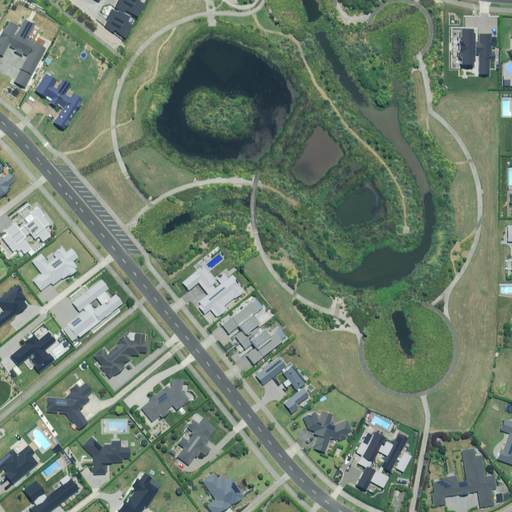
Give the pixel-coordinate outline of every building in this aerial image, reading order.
[(116,0),(113,7),(135,19),(144,4),(139,1),(139,0),(116,0)] [(129,18),(112,8),(106,17),(108,18),(104,25),(111,32),(113,29),(125,37),(132,24),(127,21),(129,18)] [(35,24),(25,19),(21,27),(10,21),(6,29),(4,28),(0,34),(0,54),(3,56),(8,45),(15,49),(14,51),(26,57),(13,82),(25,88),(46,48),(27,38),(35,24)] [(471,29),(459,29),(459,41),(457,41),(457,53),(459,53),(459,65),(473,65),(473,54),(478,54),(478,74),(489,74),(489,60),(494,60),(494,52),(490,52),(490,47),(494,47),(494,37),(490,37),(490,34),(478,34),(478,42),(473,42),(473,33),(471,33),(471,29)] [(57,81),(46,73),(35,91),(49,100),(48,102),(55,106),(56,104),(62,108),(53,122),(63,129),(82,99),(73,93),(70,98),(65,94),(71,85),(62,79),(56,89),(53,87),(57,81)] [(0,197),(8,191),(6,189),(17,181),(10,172),(2,179),(0,176),(0,171),(4,168),(0,162),(0,197)] [(30,233),(35,239),(38,236),(43,242),(51,236),(49,234),(58,227),(40,204),(31,211),(26,205),(19,211),(27,223),(24,225),(19,229),(14,223),(5,231),(7,234),(2,238),(13,251),(16,249),(18,251),(21,249),(24,254),(32,248),(24,237),(30,233)] [(62,277),(64,279),(76,270),(75,268),(77,267),(72,261),(78,257),(72,248),(66,253),(62,247),(53,254),(56,257),(49,263),(42,254),(32,261),(42,274),(33,280),(41,290),(52,282),(53,285),(62,277)] [(206,263),(203,259),(194,267),(197,270),(182,282),(188,290),(198,282),(208,294),(196,304),(203,313),(202,314),(209,323),(227,308),(226,306),(245,290),(227,269),(216,278),(221,284),(214,289),(211,285),(216,281),(203,266),(206,263)] [(56,331),(66,345),(116,305),(110,297),(104,302),(102,300),(98,295),(101,293),(93,283),(67,305),(74,314),(77,310),(79,313),(56,331)] [(23,300),(25,299),(19,292),(22,290),(18,285),(0,298),(0,305),(4,311),(0,313),(0,325),(27,305),(23,300)] [(237,334),(235,336),(245,349),(249,346),(252,351),(246,355),(254,365),(271,351),(270,350),(287,337),(280,328),(269,336),(262,327),(258,331),(255,327),(259,323),(253,315),(263,307),(257,298),(222,325),(229,333),(234,330),(237,334)] [(110,352),(106,346),(95,356),(102,365),(101,366),(110,377),(114,373),(115,374),(129,362),(128,361),(130,359),(127,356),(128,355),(139,356),(139,352),(146,352),(146,334),(134,333),(134,340),(131,340),(127,335),(118,342),(119,344),(110,352)] [(38,373),(53,361),(50,356),(49,357),(43,350),(53,342),(47,334),(39,340),(34,334),(22,343),(24,346),(10,357),(17,366),(29,357),(36,365),(33,367),(38,373)] [(310,396),(304,387),(307,385),(305,382),(292,365),(287,369),(286,367),(284,365),(279,357),(255,375),(262,384),(281,370),(283,373),(288,379),(283,383),(286,387),(291,383),(295,390),(298,392),(284,403),(291,412),(300,405),(299,404),(310,396)] [(156,396),(155,394),(147,400),(148,402),(141,407),(151,421),(160,414),(162,416),(168,412),(166,409),(172,405),(176,410),(189,399),(182,390),(182,388),(188,389),(188,383),(182,383),(183,380),(172,379),(172,387),(169,389),(168,387),(156,396)] [(91,391),(85,384),(79,389),(76,385),(69,391),(70,393),(65,397),(67,400),(48,398),(46,413),(64,414),(78,430),(87,422),(77,410),(89,401),(85,396),(91,391)] [(330,438),(335,439),(338,438),(339,439),(347,436),(346,435),(352,432),(347,420),(335,426),(330,424),(333,416),(323,412),(320,420),(319,420),(316,412),(303,418),(308,429),(314,431),(313,434),(318,436),(313,448),(325,453),(330,438)] [(215,429),(202,419),(198,424),(192,419),(186,427),(192,431),(190,434),(192,435),(188,441),(182,437),(178,443),(183,448),(177,456),(188,465),(195,455),(197,456),(201,452),(206,456),(211,449),(204,443),(215,429)] [(511,422),(504,419),(501,430),(509,433),(503,449),(501,449),(500,452),(497,451),(494,458),(511,464),(511,422)] [(104,448),(102,448),(91,438),(82,447),(93,457),(93,474),(105,474),(105,464),(111,464),(111,462),(121,462),(121,459),(129,458),(128,449),(120,449),(120,442),(111,442),(111,446),(104,446),(104,448)] [(12,451),(0,460),(0,470),(3,469),(6,473),(3,476),(11,485),(37,464),(31,456),(33,454),(27,447),(16,456),(12,451)] [(476,456),(474,448),(462,450),(467,481),(458,482),(457,476),(443,478),(443,481),(433,482),(434,493),(431,493),(433,506),(446,504),(445,497),(477,492),(480,507),(494,505),(491,489),(497,488),(495,475),(485,477),(482,455),(476,456)] [(217,479),(213,473),(201,481),(215,500),(206,506),(210,511),(218,511),(220,511),(221,511),(231,504),(232,506),(243,497),(230,478),(225,482),(221,476),(217,479)] [(141,511),(144,508),(145,509),(160,486),(143,475),(139,481),(137,479),(132,487),(134,488),(132,491),(133,493),(126,504),(124,502),(117,511),(141,511)] [(30,511),(48,511),(77,490),(69,480),(46,498),(35,483),(22,492),(31,503),(33,502),(36,506),(30,511)]
